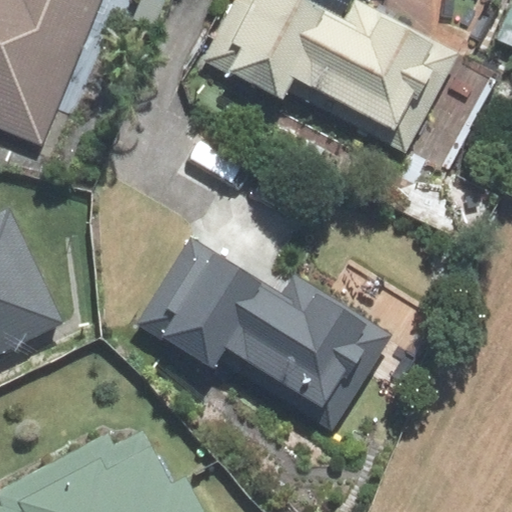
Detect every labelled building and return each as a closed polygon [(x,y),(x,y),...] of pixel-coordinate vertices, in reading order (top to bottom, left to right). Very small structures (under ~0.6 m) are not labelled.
[(0,0),(0,133),(40,151),(102,0),(0,0)] [(444,0),(349,0),(348,4),(338,0),(228,0),(197,65),(290,110),(293,105),(414,164),(438,114),(484,19),(444,0)] [(0,365),(73,333),(16,205),(0,212),(0,365)] [(187,249),(143,324),(335,435),(367,380),(390,393),(439,309),(350,257),(326,298),(277,270),(263,293),(187,249)] [(0,509),(0,510),(0,511),(197,511),(180,478),(168,484),(141,432),(113,446),(109,438),(0,493),(0,509)]
